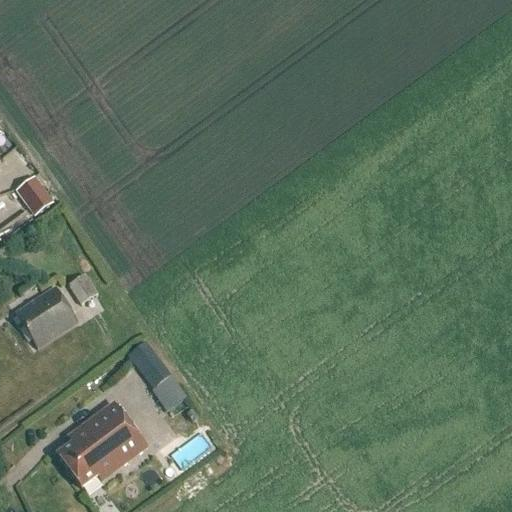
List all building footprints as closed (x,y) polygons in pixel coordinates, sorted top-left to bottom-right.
[(35,181),(16,195),(35,221),(54,207),(35,181)] [(68,290),(81,310),(98,299),(85,279),(68,290)] [(77,327),(55,292),(15,317),(37,352),(77,327)] [(129,360),(153,392),(171,380),(146,347),(129,360)] [(113,407),(68,441),(72,446),(56,458),(81,492),(97,480),(101,486),(146,452),(113,407)] [(204,438),(190,447),(202,464),(215,454),(204,438)] [(185,472),(196,467),(191,454),(180,458),(185,472)]
